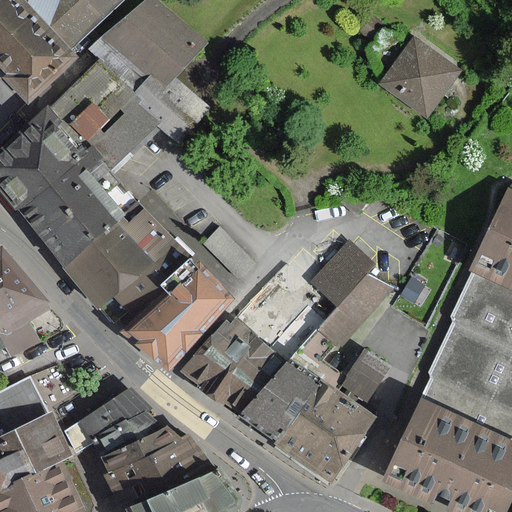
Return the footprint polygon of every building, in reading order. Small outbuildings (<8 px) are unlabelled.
[(31,101),(82,54),(74,45),(122,0),(0,0),(0,61),(10,72),(6,75),(31,101)] [(155,75),(165,86),(179,74),(206,49),(160,0),(147,0),(96,46),(106,58),(137,91),(140,89),(142,87),(155,75)] [(459,69),(415,38),(383,83),(426,114),(459,69)] [(113,145),(105,135),(143,101),(144,99),(137,91),(106,58),(61,99),(50,108),(89,150),(95,145),(103,154),(113,145)] [(137,91),(144,99),(143,101),(164,123),(162,124),(177,141),(211,110),(179,74),(165,86),(155,75),(142,87),(140,89),(137,91)] [(162,124),(164,123),(143,101),(105,135),(113,145),(103,154),(115,168),(162,124)] [(0,154),(0,188),(21,212),(80,158),(89,150),(50,108),(0,154)] [(80,175),(89,167),(103,154),(95,145),(89,150),(80,158),(21,212),(29,221),(70,265),(119,221),(120,220),(80,175)] [(110,172),(115,168),(103,154),(89,167),(80,175),(120,220),(126,214),(138,203),(110,172)] [(511,191),(474,270),(511,288),(511,191)] [(132,221),(126,214),(120,220),(119,221),(155,261),(162,255),(159,252),(177,235),(149,205),(132,221)] [(155,261),(119,221),(70,265),(74,270),(96,293),(107,305),(118,295),(155,261)] [(205,244),(241,278),(257,262),(221,227),(205,244)] [(155,261),(118,295),(130,308),(141,320),(173,289),(167,283),(194,256),(190,250),(177,235),(159,252),(162,255),(155,261)] [(347,242),(315,283),(339,303),(366,272),(373,264),(347,242)] [(0,250),(0,327),(1,331),(8,344),(12,352),(39,339),(28,317),(49,307),(0,251),(0,250)] [(199,335),(236,299),(201,262),(194,256),(167,283),(173,289),(141,320),(130,331),(166,367),(199,335)] [(237,319),(292,361),(318,329),(326,319),(339,303),(315,283),(309,290),(282,269),(237,319)] [(458,319),(428,397),(511,435),(511,288),(474,270),(452,316),(458,319)] [(366,272),(339,303),(326,319),(318,329),(337,344),(341,348),(390,287),(366,272)] [(423,284),(411,277),(401,294),(414,301),(423,284)] [(130,308),(118,295),(107,305),(103,309),(115,322),(130,308)] [(251,415),(292,361),(237,319),(231,328),(225,323),(188,372),(212,390),(209,393),(227,407),(232,400),(251,415)] [(0,347),(8,344),(1,331),(0,327),(0,347)] [(292,361),(325,382),(336,391),(343,381),(347,376),(325,359),(337,344),(318,329),(292,361)] [(369,349),(365,353),(347,376),(343,381),(366,399),(391,367),(369,349)] [(281,438),(325,382),(292,361),(251,415),(256,418),(281,438)] [(14,488),(37,476),(60,465),(71,459),(48,413),(31,378),(0,392),(0,458),(0,460),(0,459),(0,492),(1,494),(14,488)] [(375,422),(336,391),(325,382),(281,438),(334,479),(347,461),(375,422)] [(90,442),(95,439),(105,458),(138,441),(154,432),(165,426),(147,410),(152,407),(145,402),(132,392),(78,421),(65,428),(76,449),(90,442)] [(470,511),(508,511),(511,504),(511,435),(428,397),(389,477),(438,501),(443,490),(450,493),(456,496),(453,503),(470,511)] [(138,441),(105,458),(114,475),(176,442),(168,428),(167,425),(165,426),(154,432),(138,441)] [(134,511),(149,503),(197,477),(209,471),(217,467),(195,442),(189,435),(176,442),(114,475),(134,511)] [(60,465),(37,476),(14,488),(1,494),(0,494),(0,511),(82,511),(65,475),(60,465)] [(197,477),(149,503),(134,511),(223,511),(237,505),(217,467),(209,471),(197,477)]
